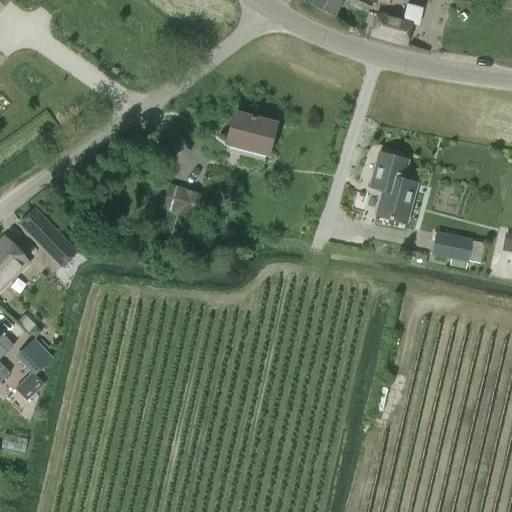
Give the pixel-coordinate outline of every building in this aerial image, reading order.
[(64,0),(46,28),(83,53),(107,17),(96,10),(91,17),(65,0),(64,0)] [(313,0),(311,5),(335,17),(343,0),(313,0)] [(366,16),(373,1),(370,0),(351,0),(348,7),(366,16)] [(376,15),(371,37),(405,46),(411,25),(418,26),(422,10),(406,6),(402,22),(376,15)] [(268,157),(276,125),(234,114),(226,146),(268,157)] [(402,181),(407,161),(379,154),(370,189),(383,192),(376,217),(406,225),(416,185),(402,181)] [(202,196),(169,187),(162,209),(176,215),(170,239),(189,244),(202,196)] [(56,235),(34,212),(22,223),(44,248),(45,247),(64,265),(76,255),(56,236),(56,235)] [(436,234),(431,257),(468,264),(468,263),(480,266),(484,245),(472,243),(473,241),(436,234)] [(3,239),(0,241),(0,294),(29,268),(3,239)] [(28,334),(34,341),(40,334),(34,328),(28,334)] [(0,383),(10,376),(0,365),(0,361),(7,355),(6,354),(13,347),(1,335),(0,333),(0,383)] [(14,390),(25,400),(42,384),(36,378),(53,360),(34,341),(16,359),(30,374),(14,390)]
